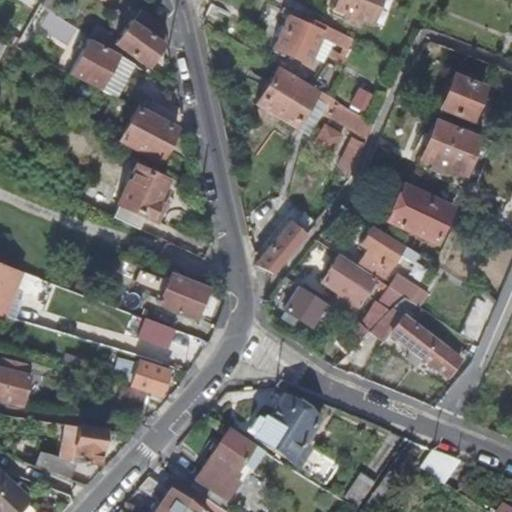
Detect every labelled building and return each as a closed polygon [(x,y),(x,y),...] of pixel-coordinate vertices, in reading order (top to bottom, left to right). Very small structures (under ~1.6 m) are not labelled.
[(48,0),(45,6),(58,14),(65,0),(48,0)] [(371,22),(377,0),(336,0),(333,9),(344,13),(342,20),(358,26),(361,19),(371,22)] [(136,22),(152,33),(158,25),(153,20),(158,12),(147,4),(136,22)] [(350,45),(352,38),(282,7),(280,12),(286,15),(271,47),(308,64),(321,33),(350,45)] [(149,67),(165,42),(152,33),(136,22),(132,20),(115,45),(149,67)] [(94,37),(109,46),(116,34),(101,25),(94,37)] [(27,37),(23,45),(31,50),(41,34),(33,28),(27,37)] [(18,32),(6,52),(15,57),(23,45),(27,37),(18,32)] [(103,89),(124,56),(109,46),(94,37),(72,72),(103,89)] [(118,97),(138,65),(124,56),(103,89),(118,97)] [(320,92),(279,67),(257,106),(298,129),(316,99),(320,92)] [(472,120),(485,88),(453,76),(441,107),(472,120)] [(353,88),(347,107),(361,112),(368,92),(353,88)] [(334,110),(338,102),(320,92),(316,99),(334,110)] [(175,128),(187,135),(183,116),(155,100),(147,112),(175,128)] [(353,127),(359,115),(346,107),(339,120),(353,127)] [(159,159),(175,128),(147,112),(139,108),(122,139),(159,159)] [(482,136),(437,117),(421,156),(434,162),(431,169),(443,174),(446,168),(466,175),(482,136)] [(335,150),(343,134),(321,124),(313,140),(335,150)] [(116,215),(141,227),(148,213),(156,218),(168,192),(161,188),(166,179),(138,165),(120,200),(123,201),(116,215)] [(435,242),(450,207),(401,184),(386,219),(435,242)] [(511,220),(511,204),(506,203),(502,217),(511,220)] [(485,216),(464,206),(460,215),(482,226),(485,216)] [(300,232),(289,223),(276,238),(273,241),(254,264),(255,265),(272,273),(291,251),(308,232),(316,222),(303,213),(297,220),(304,227),(300,232)] [(400,248),(368,229),(359,244),(366,249),(359,262),(382,277),(400,248)] [(314,280),(327,258),(311,248),(298,271),(314,280)] [(376,282),(335,257),(321,280),(338,291),(337,295),(359,308),(376,282)] [(0,316),(4,318),(20,272),(0,264),(0,316)] [(208,289),(171,274),(159,305),(198,319),(208,289)] [(297,285),(286,277),(282,281),(289,287),(293,290),(297,285)] [(396,277),(387,289),(403,298),(411,285),(396,277)] [(95,285),(79,279),(76,288),(92,294),(95,285)] [(325,303),(297,285),(293,290),(289,297),(282,308),(310,326),(325,303)] [(403,298),(410,304),(418,289),(411,285),(403,298)] [(293,290),(289,287),(285,294),(289,297),(293,290)] [(403,298),(387,289),(377,306),(388,313),(403,298)] [(473,339),(487,303),(474,298),(460,334),(473,339)] [(373,303),(359,326),(368,333),(388,313),(377,306),(373,303)] [(368,333),(364,335),(380,346),(386,337),(398,319),(388,313),(368,333)] [(164,352),(172,330),(144,319),(136,342),(164,352)] [(398,319),(386,337),(448,377),(459,359),(398,319)] [(337,342),(347,353),(364,335),(368,333),(359,326),(355,324),(337,342)] [(0,358),(0,400),(22,406),(32,368),(0,358)] [(129,389),(159,398),(167,373),(137,363),(129,389)] [(102,372),(99,380),(108,383),(111,374),(102,372)] [(144,397),(119,390),(115,403),(141,410),(144,397)] [(253,439),(300,467),(325,425),(284,401),(269,427),(262,423),(253,439)] [(79,427),(68,426),(64,459),(73,460),(79,427)] [(40,456),(35,468),(70,481),(77,461),(97,464),(102,430),(79,427),(73,460),(64,459),(40,456)] [(264,453),(227,431),(195,483),(227,503),(239,485),(234,481),(242,467),(252,473),(264,453)] [(442,486),(457,461),(433,452),(420,471),(442,486)] [(309,493),(313,486),(278,463),(274,470),(309,493)] [(0,511),(18,511),(32,499),(0,468),(0,511)] [(404,482),(390,473),(374,497),(388,507),(404,482)] [(345,502),(359,511),(377,486),(362,476),(345,502)] [(159,510),(157,511),(197,511),(149,479),(136,494),(159,510)]
